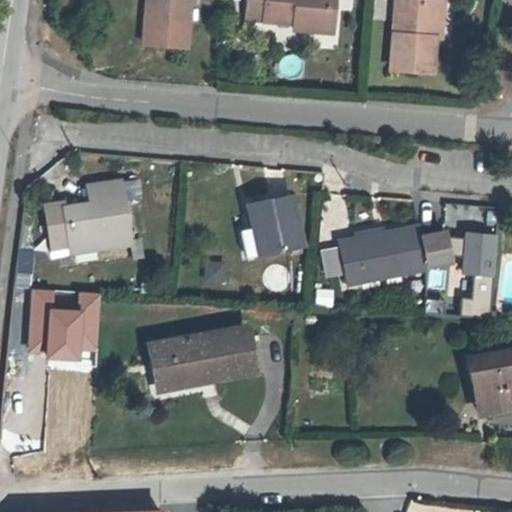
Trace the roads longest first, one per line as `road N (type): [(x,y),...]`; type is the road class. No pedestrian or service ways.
road 1 (residential): [(511,129),(0,87)]
road 2 (residential): [(0,503),(378,484)]
road 3 (residential): [(378,484),(511,491)]
